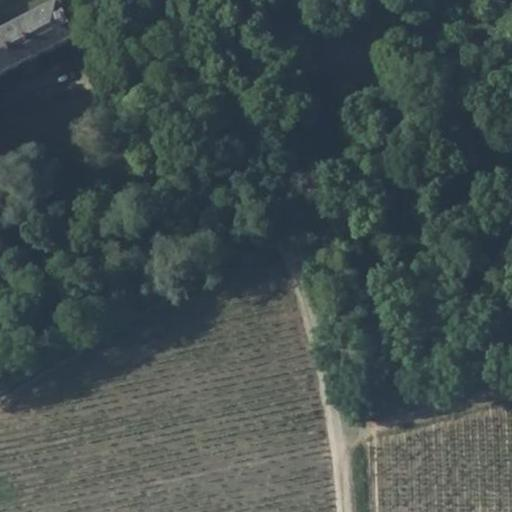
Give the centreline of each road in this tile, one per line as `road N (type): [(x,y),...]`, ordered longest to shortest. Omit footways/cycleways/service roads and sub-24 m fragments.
road 1 (track): [(349,511),(341,438),(315,338),(213,21)]
road 2 (track): [(289,250),(0,398)]
road 3 (track): [(511,396),(341,438)]
